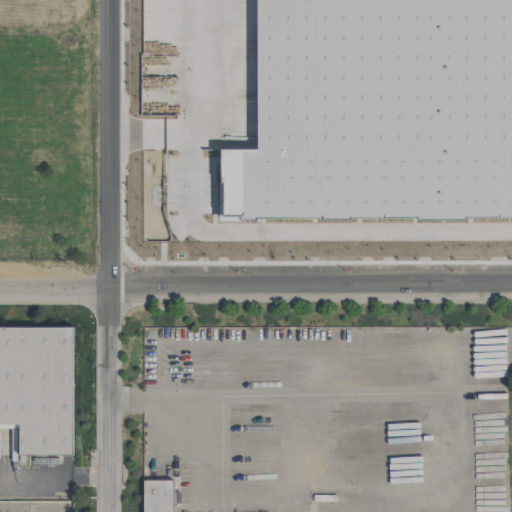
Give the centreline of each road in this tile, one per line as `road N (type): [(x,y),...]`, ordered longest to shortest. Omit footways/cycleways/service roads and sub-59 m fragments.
road 1 (residential): [(511,285),(0,290)]
road 2 (residential): [(108,0),(107,511)]
